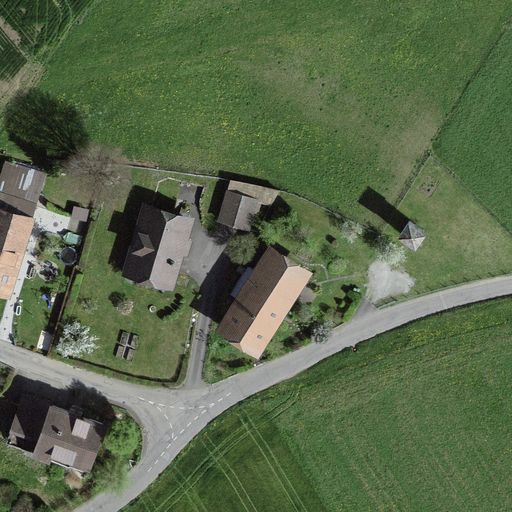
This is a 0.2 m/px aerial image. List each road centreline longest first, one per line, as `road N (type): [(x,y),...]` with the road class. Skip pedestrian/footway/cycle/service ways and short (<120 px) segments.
road 1 (unclassified): [(190,421),(240,387),(390,319),(511,288)]
road 2 (residential): [(0,355),(190,421)]
road 3 (residential): [(97,511),(190,421)]
